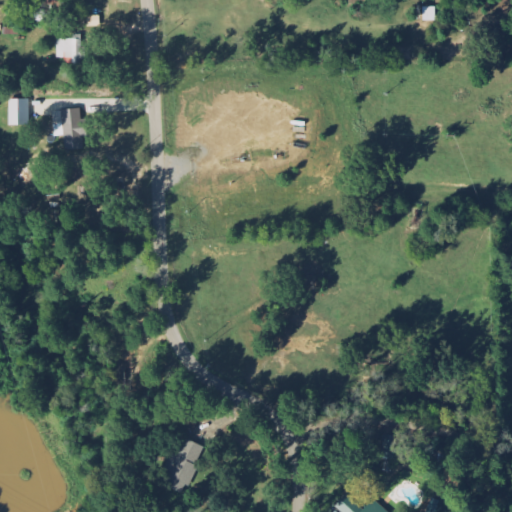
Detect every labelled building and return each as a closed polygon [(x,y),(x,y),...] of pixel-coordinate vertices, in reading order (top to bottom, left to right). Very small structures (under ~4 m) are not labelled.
[(47,23),(49,11),(34,8),(32,20),(47,23)] [(58,59),(66,59),(66,64),(82,65),(83,40),(58,40),(58,59)] [(32,100),(11,100),(10,126),(31,126),(32,100)] [(68,151),(86,149),(85,139),(89,138),(87,119),(84,119),(82,109),(54,112),(56,137),(66,136),(68,151)] [(402,437),(384,436),(384,460),(401,461),(402,437)] [(208,449),(183,437),(164,478),(168,480),(165,485),(186,495),(208,449)] [(338,511),(388,511),(374,499),(364,510),(348,495),(335,509),(338,511)] [(431,510),(441,511),(449,511),(451,504),(432,501),(431,510)]
